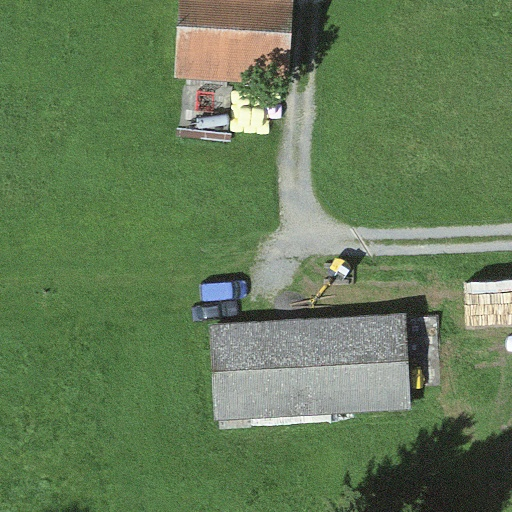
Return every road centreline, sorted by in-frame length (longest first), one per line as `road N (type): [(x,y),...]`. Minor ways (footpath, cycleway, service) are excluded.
road 1 (track): [(511,233),(315,247),(289,214),(301,95)]
road 2 (track): [(315,247),(0,260)]
